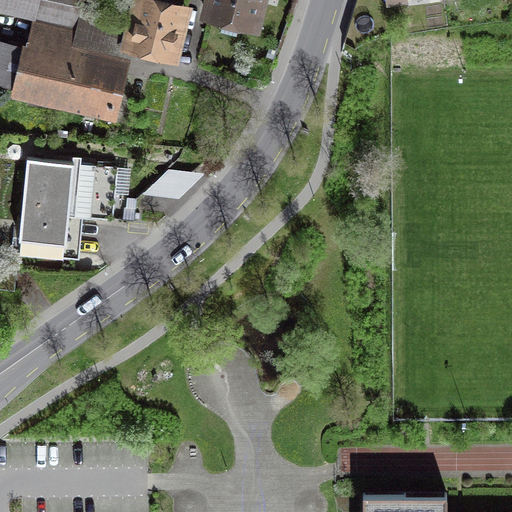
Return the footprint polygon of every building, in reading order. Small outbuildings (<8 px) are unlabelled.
[(0,0),(0,9),(76,27),(82,0),(0,0)] [(142,0),(132,42),(170,51),(181,8),(180,8),(182,0),(180,0),(142,0)] [(213,0),(210,14),(251,24),(257,0),(213,0)] [(0,69),(11,69),(12,27),(0,26),(0,69)] [(121,72),(28,49),(19,84),(69,96),(66,107),(110,118),(121,72)] [(74,161),(27,156),(19,238),(21,238),(20,252),(63,256),(64,242),(66,242),(69,214),(112,218),(117,166),(74,162),(74,161)] [(16,267),(0,265),(0,286),(14,288),(16,267)] [(444,511),(444,497),(362,497),(362,511),(444,511)]
